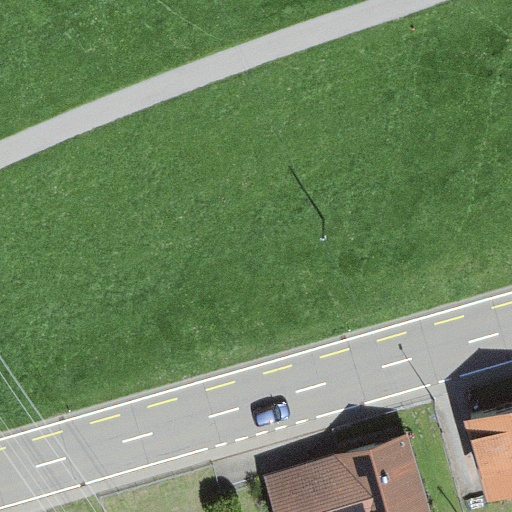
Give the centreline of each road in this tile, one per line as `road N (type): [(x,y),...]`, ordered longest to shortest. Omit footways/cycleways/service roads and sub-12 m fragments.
road 1 (secondary): [(0,479),(511,331)]
road 2 (unclassified): [(0,152),(68,117),(408,0)]
